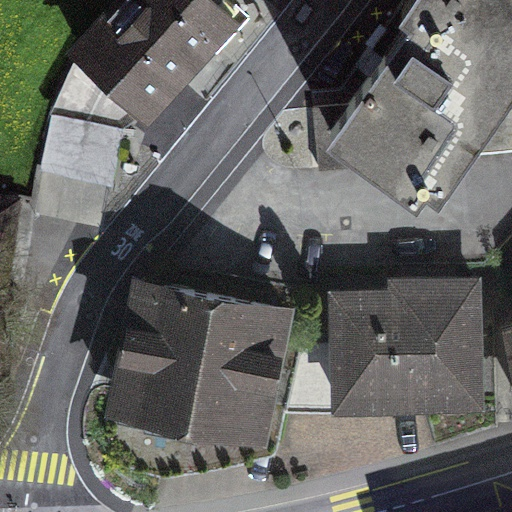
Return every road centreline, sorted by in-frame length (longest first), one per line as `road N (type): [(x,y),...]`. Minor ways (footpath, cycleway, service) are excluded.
road 1 (residential): [(319,0),(121,255),(47,400),(26,511)]
road 2 (secondary): [(511,474),(384,511)]
